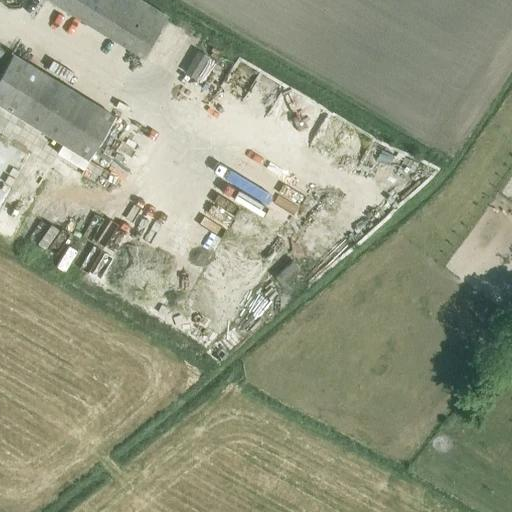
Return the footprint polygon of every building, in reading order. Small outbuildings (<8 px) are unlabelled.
[(50,0),(142,56),(167,14),(143,0),(50,0)] [(196,78),(209,56),(198,49),(184,71),(196,78)] [(0,103),(88,158),(114,116),(13,52),(0,72),(0,103)] [(185,111),(182,123),(179,122),(175,136),(206,144),(212,118),(185,111)] [(32,155),(45,148),(38,135),(25,143),(32,155)] [(225,138),(221,146),(254,163),(258,155),(225,138)] [(121,169),(158,198),(165,189),(128,160),(121,169)] [(283,217),(291,204),(255,180),(246,193),(283,217)] [(1,184),(0,193),(26,194),(26,186),(1,184)] [(372,213),(390,203),(384,193),(367,203),(372,213)] [(331,227),(343,235),(353,222),(318,196),(304,215),(327,232),(331,227)] [(64,264),(75,242),(50,229),(39,251),(64,264)] [(118,243),(105,260),(117,268),(129,251),(118,243)]
